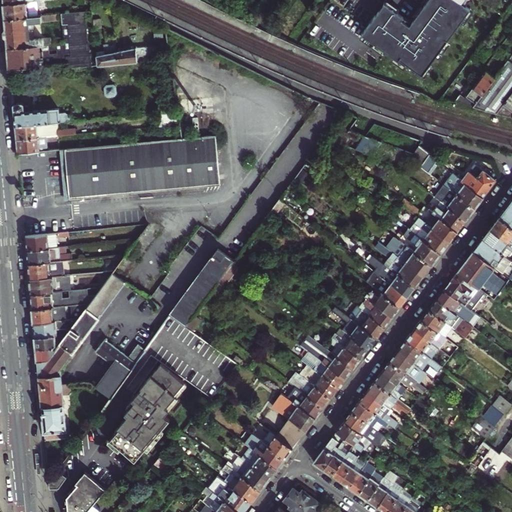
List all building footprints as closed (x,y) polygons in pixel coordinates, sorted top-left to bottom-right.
[(5,14),(5,19),(39,15),(37,0),(34,0),(4,3),(5,14)] [(218,0),(216,4),(225,8),(231,0),(218,0)] [(428,0),(424,7),(416,17),(412,23),(397,12),(393,9),(385,3),(379,11),(362,34),(363,35),(370,40),(384,50),(386,52),(421,77),(421,76),(430,64),(436,57),(444,45),(461,22),(470,10),(465,6),(462,4),(464,0),(428,0)] [(87,33),(79,33),(78,13),(67,13),(68,48),(87,48),(87,33)] [(6,29),(8,48),(40,44),(51,43),(51,38),(34,39),(27,39),(26,23),(33,22),(53,20),(52,14),(39,15),(5,19),(6,29)] [(34,39),(33,22),(26,23),(27,39),(34,39)] [(97,51),(99,65),(119,63),(118,51),(117,45),(108,46),(108,42),(104,43),(105,50),(97,51)] [(9,60),(10,68),(26,66),(45,64),(43,50),(41,50),(40,44),(8,48),(9,60)] [(157,46),(149,46),(149,53),(137,55),(138,62),(170,59),(168,45),(157,46)] [(118,51),(119,63),(138,62),(137,55),(149,53),(149,46),(136,47),(118,51)] [(511,61),(509,59),(495,78),(482,95),(480,99),(474,107),(476,107),(511,116),(511,61)] [(10,68),(11,76),(27,75),(26,66),(10,68)] [(479,80),(473,88),(482,95),(495,78),(486,71),(479,80)] [(108,86),(107,88),(107,93),(109,95),(114,94),(115,92),(115,87),(113,86),(108,86)] [(482,95),(473,88),(470,92),(480,99),(482,95)] [(59,108),(32,110),(25,111),(24,107),(24,104),(23,103),(14,103),(15,120),(16,126),(58,122),(71,120),(71,117),(68,117),(68,114),(65,112),(59,113),(59,108)] [(178,121),(177,111),(161,112),(162,121),(162,122),(163,122),(164,123),(178,121)] [(59,129),(58,122),(16,126),(17,135),(17,139),(47,137),(77,134),(77,128),(59,129)] [(340,145),(347,148),(357,134),(350,131),(340,145)] [(357,134),(347,148),(355,151),(366,137),(357,134)] [(177,138),(61,149),(61,152),(66,152),(69,187),(65,187),(66,199),(80,197),(220,185),(217,135),(181,138),(177,138)] [(47,137),(17,139),(18,150),(18,153),(48,150),(47,137)] [(355,151),(363,154),(374,140),(366,137),(355,151)] [(371,157),(373,155),(381,143),(374,140),(363,154),(371,157)] [(373,155),(380,158),(389,146),(381,143),(373,155)] [(386,160),(387,159),(395,148),(389,146),(380,158),(386,160)] [(409,158),(420,167),(430,154),(418,146),(412,154),(409,158)] [(386,160),(393,163),(402,151),(395,148),(387,159),(386,160)] [(402,151),(393,163),(402,166),(409,158),(412,154),(402,151)] [(437,161),(430,154),(420,167),(427,173),(437,161)] [(308,173),(303,169),(297,178),(302,182),(308,173)] [(468,173),(461,182),(482,198),(488,190),(495,181),(482,172),(476,179),(468,173)] [(482,198),(461,182),(454,177),(446,187),(449,190),(474,209),(478,204),(482,198)] [(449,190),(446,187),(443,185),(434,198),(436,200),(438,197),(441,199),(449,190)] [(396,201),(382,190),(378,196),(392,206),(396,201)] [(469,215),(474,209),(449,190),(441,199),(438,197),(436,200),(439,202),(464,221),(469,215)] [(286,205),(280,200),(273,210),(278,214),(286,205)] [(404,200),(400,204),(416,217),(419,212),(404,200)] [(511,200),(507,206),(499,217),(511,226),(511,200)] [(439,219),(456,232),(464,221),(439,202),(431,213),(435,216),(439,219)] [(277,222),(269,216),(265,220),(274,227),(277,222)] [(435,216),(430,223),(433,226),(439,219),(435,216)] [(449,242),(428,226),(416,217),(413,221),(415,223),(422,229),(416,236),(440,254),(444,248),(449,242)] [(491,228),(511,244),(511,226),(499,217),(495,223),(491,228)] [(430,223),(428,226),(449,242),(452,237),(456,232),(439,219),(433,226),(430,223)] [(422,229),(415,223),(410,231),(416,236),(422,229)] [(511,251),(511,250),(511,244),(491,228),(486,234),(482,239),(504,255),(508,248),(511,251)] [(440,254),(416,236),(410,231),(408,230),(404,236),(418,247),(414,253),(430,266),(435,260),(440,254)] [(254,245),(262,234),(257,231),(250,242),(254,245)] [(70,232),(26,236),(27,247),(27,250),(50,248),(58,247),(57,237),(70,236),(70,232)] [(430,266),(414,253),(393,237),(385,248),(422,277),(426,272),(430,266)] [(511,261),(504,255),(482,239),(478,245),(474,251),(495,267),(510,278),(511,275),(511,261)] [(382,263),(414,288),(418,282),(422,277),(385,248),(378,242),(374,248),(386,258),(382,263)] [(51,256),(52,255),(59,254),(59,247),(58,247),(50,248),(51,256)] [(219,283),(234,263),(237,258),(229,253),(221,247),(171,315),(187,327),(196,314),(204,304),(212,293),(219,283)] [(28,261),(28,264),(59,261),(61,260),(73,259),(72,255),(65,256),(63,257),(60,257),(59,254),(52,255),(51,256),(50,248),(27,250),(28,261)] [(498,294),(510,279),(495,267),(474,251),(466,260),(458,272),(485,292),(490,296),(493,291),(498,294)] [(123,259),(120,257),(114,265),(117,267),(123,259)] [(59,261),(28,264),(29,271),(30,278),(62,275),(61,260),(59,261)] [(410,293),(414,288),(382,263),(378,269),(375,267),(372,271),(407,297),(410,293)] [(403,303),(407,297),(372,271),(364,281),(380,294),(398,308),(403,303)] [(39,377),(62,375),(61,370),(127,282),(113,272),(96,295),(89,303),(86,307),(79,317),(67,332),(58,345),(39,371),(39,372),(39,377)] [(472,310),(485,292),(458,272),(451,280),(444,289),(472,310)] [(31,289),(31,293),(72,289),(70,274),(62,275),(30,278),(31,289)] [(348,284),(344,289),(360,301),(356,307),(384,328),(388,322),(392,317),(367,298),(364,296),(356,290),(348,284)] [(356,290),(364,296),(366,294),(358,287),(356,290)] [(72,289),(31,293),(32,305),(32,308),(82,303),(89,303),(96,295),(90,295),(89,288),(72,289)] [(441,294),(437,299),(468,322),(476,312),(472,310),(444,289),(441,294)] [(398,308),(380,294),(377,298),(371,293),(367,298),(392,317),(395,313),(398,308)] [(468,322),(437,299),(433,304),(429,309),(454,327),(466,336),(473,327),(468,322)] [(82,303),(32,308),(34,319),(34,322),(56,320),(61,319),(61,317),(67,316),(67,309),(70,309),(82,307),(82,303)] [(346,316),(375,338),(380,333),(384,328),(356,307),(354,305),(346,316)] [(352,338),(367,349),(371,344),(375,338),(346,316),(335,307),(332,311),(345,322),(348,324),(343,331),(352,338)] [(71,318),(70,309),(67,309),(67,316),(61,317),(61,319),(64,319),(71,318)] [(422,319),(446,338),(454,327),(429,309),(426,314),(422,319)] [(196,314),(187,327),(193,331),(202,319),(196,314)] [(237,367),(239,365),(193,331),(187,327),(171,315),(147,348),(213,396),(216,392),(231,374),(237,367)] [(56,320),(34,322),(35,332),(35,336),(57,334),(57,332),(66,331),(67,332),(79,317),(71,318),(64,319),(65,327),(57,328),(56,320)] [(65,327),(64,319),(61,319),(56,320),(57,328),(65,327)] [(439,348),(446,338),(422,319),(418,323),(415,328),(423,334),(421,336),(430,342),(430,341),(439,348)] [(363,354),(367,349),(352,338),(350,341),(344,337),(342,339),(336,335),(322,325),(319,328),(332,339),(339,344),(360,359),(363,354)] [(406,339),(431,358),(439,348),(430,341),(430,342),(421,336),(423,334),(415,328),(411,333),(406,339)] [(350,341),(352,338),(343,331),(340,329),(336,335),(342,339),(344,337),(350,341)] [(36,345),(36,348),(55,346),(56,344),(55,338),(57,337),(57,334),(35,336),(36,345)] [(307,351),(344,379),(348,374),(352,369),(331,354),(330,352),(325,349),(308,336),(301,346),(302,347),(307,351)] [(106,339),(96,352),(114,365),(127,375),(136,362),(130,357),(106,339)] [(332,339),(325,349),(330,352),(331,354),(339,344),(332,339)] [(442,366),(431,358),(406,339),(402,344),(399,350),(407,355),(405,357),(422,370),(428,363),(438,371),(442,366)] [(55,346),(36,348),(37,364),(38,372),(39,372),(39,371),(58,345),(56,344),(55,346)] [(339,344),(331,354),(352,369),(356,364),(360,359),(339,344)] [(130,357),(136,362),(145,350),(139,345),(130,357)] [(394,355),(390,361),(419,383),(427,374),(422,370),(405,357),(407,355),(399,350),(394,355)] [(300,360),(307,365),(338,388),(341,384),(344,379),(307,351),(300,360)] [(419,383),(390,361),(387,365),(383,370),(391,376),(389,377),(405,389),(408,386),(411,388),(412,386),(423,394),(427,389),(419,383)] [(96,388),(110,398),(127,375),(114,365),(96,388)] [(163,365),(142,390),(144,391),(128,409),(130,411),(126,416),(129,418),(116,433),(117,434),(109,445),(119,454),(122,451),(136,463),(146,451),(149,453),(164,435),(162,433),(171,423),(165,418),(180,401),(177,398),(187,386),(163,365)] [(338,388),(307,365),(299,375),(330,398),(334,393),(338,388)] [(391,376),(383,370),(379,375),(375,381),(398,398),(405,389),(389,377),(391,376)] [(287,382),(295,387),(323,408),(326,403),(330,398),(299,375),(295,372),(287,382)] [(62,375),(39,377),(40,386),(63,384),(62,375)] [(375,399),(392,411),(395,408),(400,412),(402,410),(408,414),(412,409),(398,398),(375,381),(371,386),(368,390),(376,397),(375,399)] [(42,409),(45,432),(67,430),(63,384),(40,386),(42,409)] [(323,408),(295,387),(287,399),(315,418),(319,413),(323,408)] [(359,401),(389,423),(396,429),(400,424),(389,415),(392,411),(375,399),(376,397),(368,390),(363,396),(359,401)] [(275,435),(292,448),(304,433),(315,418),(287,399),(282,395),(274,406),(288,417),(275,435)] [(511,403),(501,395),(492,405),(504,415),(511,404),(511,403)] [(414,405),(423,412),(429,406),(419,399),(414,405)] [(352,411),(378,431),(383,425),(386,427),(389,423),(359,401),(355,406),(352,411)] [(495,426),(504,415),(492,405),(483,417),(495,426)] [(348,416),(344,421),(365,436),(372,442),(378,446),(386,437),(378,431),(352,411),(348,416)] [(483,417),(482,416),(473,427),(488,438),(496,426),(495,426),(483,417)] [(365,436),(344,421),(341,426),(337,431),(342,435),(346,438),(354,444),(364,452),(372,442),(365,436)] [(45,432),(45,440),(67,437),(67,430),(45,432)] [(270,431),(263,441),(285,458),(289,453),(292,448),(275,435),(270,431)] [(324,469),(340,445),(337,443),(342,435),(337,431),(325,446),(313,462),(324,469)] [(254,450),(261,440),(253,434),(245,443),(254,450)] [(261,440),(254,450),(278,467),(281,463),(285,458),(263,441),(261,440)] [(278,467),(254,450),(245,443),(243,441),(240,444),(247,449),(252,453),(245,461),(252,466),(261,472),(260,474),(268,480),(273,474),(278,467)] [(342,443),(340,445),(324,469),(328,472),(333,475),(349,452),(343,447),(344,444),(342,443)] [(252,453),(247,449),(241,458),(244,460),(245,461),(252,453)] [(341,481),(357,458),(358,456),(350,451),(349,452),(333,475),(337,478),(341,481)] [(359,460),(357,458),(341,481),(345,484),(350,487),(368,462),(369,460),(365,457),(363,460),(360,459),(359,460)] [(239,469),(245,461),(244,460),(241,458),(235,466),(239,469)] [(252,466),(245,461),(239,469),(235,466),(228,461),(226,464),(261,490),(264,485),(268,480),(260,474),(261,472),(252,466)] [(359,493),(375,471),(377,468),(368,462),(350,487),(354,490),(359,493)] [(256,496),(261,490),(226,464),(224,467),(229,470),(232,472),(225,482),(233,488),(251,502),(256,496)] [(86,511),(94,504),(110,485),(88,467),(78,479),(79,479),(76,484),(68,492),(69,501),(67,501),(67,505),(68,509),(70,509),(70,511),(86,511)] [(58,486),(66,475),(58,469),(50,481),(50,487),(58,486)] [(229,470),(222,480),(225,482),(232,472),(229,470)] [(393,484),(394,482),(398,476),(389,470),(384,478),(393,484)] [(384,478),(375,471),(359,493),(364,497),(368,500),(384,478)] [(393,484),(384,478),(368,500),(373,503),(377,506),(391,486),(393,484)] [(230,493),(233,488),(225,482),(222,480),(221,479),(212,491),(215,493),(217,490),(220,492),(223,488),(230,493)] [(391,486),(400,493),(403,490),(404,489),(394,482),(393,484),(391,486)] [(240,511),(232,506),(215,493),(212,491),(206,486),(202,492),(205,494),(200,499),(208,505),(217,511),(240,511)] [(385,511),(387,511),(400,493),(391,486),(377,506),(382,510),(385,511)] [(251,502),(233,488),(230,493),(223,488),(220,492),(217,490),(215,493),(232,506),(240,511),(243,511),(247,508),(251,502)] [(303,490),(301,493),(295,490),(287,502),(292,505),(290,508),(295,511),(316,511),(322,505),(312,497),(303,490)] [(403,490),(400,493),(410,500),(413,496),(403,490)] [(416,511),(422,504),(417,501),(422,493),(418,490),(413,496),(410,500),(401,511),(416,511)] [(401,511),(410,500),(400,493),(387,511),(401,511)]
